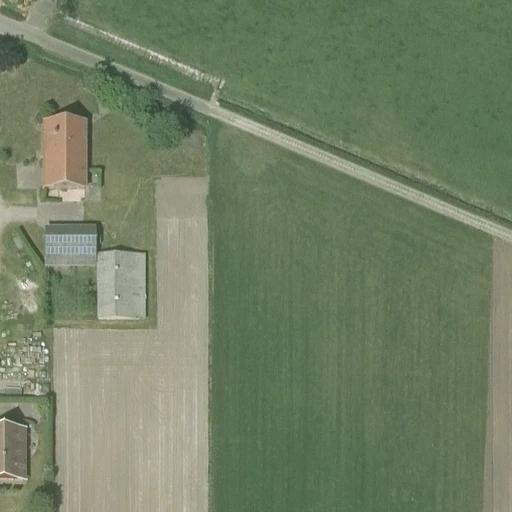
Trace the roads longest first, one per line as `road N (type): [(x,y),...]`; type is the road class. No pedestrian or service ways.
road 1 (track): [(224,115),(511,239)]
road 2 (unclassified): [(224,115),(0,19)]
